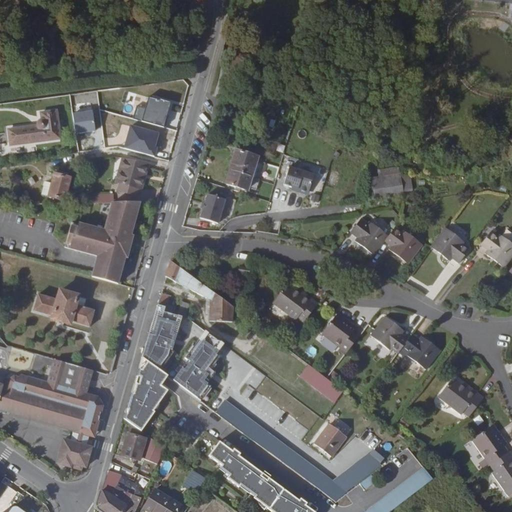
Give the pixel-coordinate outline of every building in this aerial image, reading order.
[(205,0),(190,0),(192,11),(194,24),(206,25),(207,8),(205,0)] [(145,132),(153,100),(137,96),(129,128),(145,132)] [(169,160),(185,104),(158,97),(153,100),(145,132),(149,134),(144,154),(169,160)] [(8,129),(10,146),(61,140),(59,127),(58,120),(57,111),(41,113),(41,120),(40,120),(38,121),(37,123),(37,124),(37,126),(8,129)] [(257,157),(237,150),(226,185),(246,191),(257,157)] [(256,190),(266,159),(257,157),(247,188),(256,190)] [(148,165),(123,158),(116,183),(120,184),(118,191),(136,196),(138,189),(141,190),(148,165)] [(289,165),(284,183),(292,186),(298,188),(300,191),(305,193),(309,191),(314,173),(289,165)] [(400,167),(378,170),(379,177),(401,174),(400,167)] [(70,179),(54,174),(49,197),(65,201),(70,179)] [(401,174),(379,177),(371,178),(375,199),(404,194),(403,192),(401,175),(401,174)] [(413,190),(410,174),(401,175),(403,192),(413,190)] [(113,194),(82,195),(83,203),(113,203),(114,203),(113,194)] [(204,210),(201,219),(219,224),(226,199),(208,194),(205,204),(204,210)] [(131,236),(140,202),(114,203),(113,203),(105,229),(80,222),(80,223),(73,221),(66,246),(98,255),(92,275),(118,282),(127,254),(129,255),(133,236),(131,236)] [(389,237),(370,221),(368,223),(362,218),(350,233),(357,238),(354,241),(361,246),(362,245),(375,255),(384,242),(389,237)] [(423,245),(404,230),(402,232),(396,227),(389,237),(384,242),(391,247),(388,250),(395,255),(396,254),(409,264),(423,245)] [(464,244),(465,242),(445,228),(431,246),(444,256),(443,257),(450,262),(452,259),(459,264),(470,249),(464,244)] [(511,257),(511,243),(500,234),(499,236),(492,231),(480,245),(487,251),(485,254),(491,259),(492,258),(505,267),(511,257)] [(375,255),(362,245),(361,246),(374,256),(375,255)] [(444,256),(431,246),(430,247),(443,257),(444,256)] [(409,264),(396,254),(395,255),(408,265),(409,264)] [(492,258),(491,259),(504,269),(505,267),(492,258)] [(171,261),(165,276),(176,282),(182,269),(171,261)] [(240,266),(239,273),(249,275),(250,268),(240,266)] [(211,291),(182,269),(176,282),(211,301),(211,291)] [(294,288),(287,283),(272,303),(296,321),(297,319),(303,323),(318,304),(312,299),(309,302),(299,295),(301,293),(294,288)] [(312,299),(296,286),(294,288),(301,293),(299,295),(309,302),(312,299)] [(78,296),(60,291),(57,300),(38,294),(33,311),(53,317),(52,319),(70,324),(71,322),(90,328),(95,311),(76,305),(78,296)] [(234,308),(211,291),(211,301),(209,321),(232,322),(234,308)] [(168,302),(170,295),(162,293),(160,300),(168,302)] [(167,305),(168,302),(160,300),(158,305),(166,307),(164,313),(174,315),(176,307),(167,305)] [(190,305),(181,302),(177,315),(185,318),(190,305)] [(352,324),(338,313),(321,334),(340,348),(338,350),(345,355),(361,335),(355,330),(350,326),(352,324)] [(253,323),(243,316),(235,327),(245,334),(253,323)] [(398,326),(385,316),(385,317),(397,327),(398,326)] [(397,327),(385,317),(370,335),(389,350),(390,349),(397,354),(401,349),(408,339),(402,334),(404,331),(398,326),(397,327)] [(187,319),(177,331),(204,351),(206,348),(214,337),(191,320),(187,319)] [(332,480),(226,400),(179,364),(186,354),(181,350),(183,348),(156,328),(150,336),(149,336),(142,358),(168,376),(169,377),(335,502),(381,465),(368,453),(332,480)] [(428,341),(421,336),(419,339),(412,334),(408,339),(401,349),(408,354),(406,356),(426,370),(440,352),(427,342),(428,341)] [(214,337),(206,348),(228,365),(226,368),(224,367),(217,377),(228,385),(246,361),(214,337)] [(441,351),(428,341),(427,342),(440,352),(441,351)] [(168,376),(142,358),(132,394),(124,420),(130,424),(141,432),(155,412),(153,411),(168,391),(161,386),(168,376)] [(48,383),(85,394),(92,371),(55,360),(48,383)] [(307,364),(299,375),(335,403),(343,392),(327,379),(307,364)] [(314,433),(324,420),(260,374),(250,387),(314,433)] [(85,394),(48,383),(22,376),(21,379),(14,377),(9,380),(7,387),(0,385),(0,409),(74,431),(71,442),(63,440),(57,463),(71,467),(72,464),(85,468),(90,448),(85,446),(88,436),(93,437),(102,405),(98,398),(85,394)] [(438,397),(461,416),(463,413),(469,417),(484,398),(478,393),(475,397),(465,389),(467,388),(461,383),(453,377),(438,397)] [(461,383),(467,388),(465,389),(475,397),(478,393),(463,381),(461,383)] [(149,437),(141,432),(130,424),(121,455),(135,459),(140,460),(139,464),(142,465),(144,458),(158,465),(166,449),(149,437)] [(347,437),(329,424),(314,444),(331,457),(347,437)] [(503,439),(494,425),(471,440),(485,459),(478,463),(483,470),(490,466),(509,452),(505,446),(501,441),(503,439)] [(267,469),(242,451),(240,453),(238,457),(231,452),(232,451),(219,441),(208,456),(222,466),(219,469),(229,476),(227,479),(239,488),(241,486),(254,497),(253,498),(271,511),(314,511),(306,506),(305,507),(299,502),(301,499),(303,496),(272,473),(269,478),(263,474),(267,469)] [(351,451),(347,448),(342,453),(347,457),(351,451)] [(511,459),(511,453),(510,451),(490,466),(494,471),(491,473),(508,497),(511,494),(511,462),(510,460),(511,459)] [(390,511),(434,480),(423,467),(364,511),(390,511)] [(121,475),(109,470),(103,491),(102,490),(98,504),(99,508),(104,511),(135,511),(141,499),(133,495),(123,490),(124,490),(117,485),(121,475)] [(205,479),(193,470),(183,486),(195,494),(205,479)] [(377,481),(372,475),(360,485),(365,491),(377,481)] [(177,511),(182,505),(155,489),(143,509),(148,511),(177,511)]
